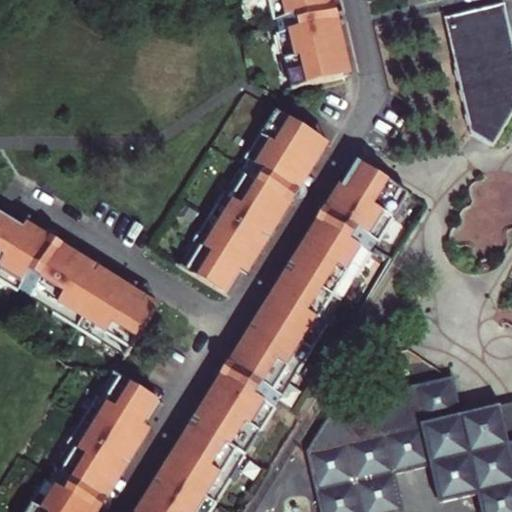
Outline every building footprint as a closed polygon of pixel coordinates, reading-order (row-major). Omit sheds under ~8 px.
[(333,0),(269,0),(274,16),(290,88),(350,74),(334,6),(333,0)] [(503,3),(444,17),(471,131),(496,146),(511,120),(511,22),(508,5),(503,3)] [(327,143),(275,111),(268,120),(265,118),(257,130),(261,133),(223,194),(219,191),(213,201),(218,204),(194,241),(190,239),(183,250),(188,252),(180,265),(231,297),(327,143)] [(266,319),(313,348),(328,325),(333,328),(339,318),(335,315),(351,289),(356,292),(363,281),(358,278),(395,216),(401,220),(409,207),(403,204),(409,194),(361,164),(266,319)] [(154,311),(1,214),(0,214),(0,279),(54,313),(52,317),(64,325),(67,320),(88,334),(85,339),(98,347),(101,342),(125,358),(154,311)] [(199,427),(246,456),(255,442),(260,445),(265,436),(260,433),(298,372),(304,375),(310,366),(305,363),(313,348),(266,319),(199,427)] [(95,511),(164,404),(115,373),(106,388),(101,385),(95,394),(100,397),(70,445),(66,442),(59,452),(64,455),(32,505),(28,503),(22,511),(95,511)] [(511,511),(511,403),(464,415),(456,380),(339,405),(308,453),(322,511),(401,511),(406,511),(396,474),(433,464),(442,505),(482,496),(484,511),(511,511)] [(246,456),(199,427),(145,511),(210,511),(231,479),(237,482),(243,472),(239,469),(246,456)]
